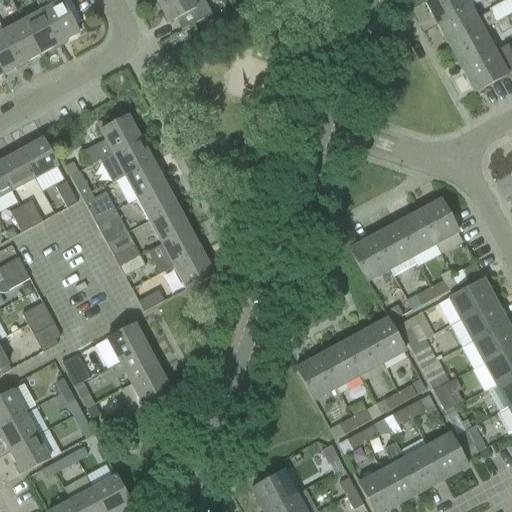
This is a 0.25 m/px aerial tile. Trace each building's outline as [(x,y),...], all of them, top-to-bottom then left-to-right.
[(38,5),(37,6),(41,13),(58,46),(79,35),(61,2),(59,0),(47,0),(38,5)] [(175,21),(181,32),(211,16),(205,4),(202,0),(158,0),(156,1),(168,24),(175,21)] [(430,0),(424,3),(437,27),(470,9),(465,0),(430,0)] [(437,27),(449,49),(482,31),(496,24),(490,13),(477,21),(470,9),(437,27)] [(22,23),(40,56),(58,46),(41,13),(22,23)] [(3,33),(21,66),(40,56),(22,23),(3,33)] [(449,49),(461,71),(494,53),(482,31),(449,49)] [(0,34),(0,73),(2,77),(21,66),(3,33),(0,34)] [(511,52),(508,46),(494,53),(461,71),(473,95),(511,73),(511,52)] [(81,155),(89,169),(100,162),(112,156),(140,141),(127,117),(100,133),(105,142),(81,155)] [(19,153),(34,181),(57,169),(52,159),(42,140),(19,153)] [(100,162),(113,185),(152,163),(140,141),(112,156),(100,162)] [(0,163),(0,171),(12,193),(34,181),(19,153),(0,163)] [(124,179),(136,201),(164,186),(152,163),(113,185),(124,179)] [(65,169),(70,178),(79,174),(73,164),(65,169)] [(0,199),(12,193),(0,171),(0,199)] [(70,178),(76,188),(84,184),(79,174),(70,178)] [(55,189),(66,210),(77,204),(66,184),(55,189)] [(136,201),(148,223),(176,208),(164,186),(136,201)] [(84,206),(94,224),(115,213),(105,194),(84,206)] [(416,214),(434,248),(457,235),(439,201),(416,214)] [(20,208),(32,229),(42,224),(32,206),(31,203),(20,208)] [(20,208),(10,214),(21,235),(32,229),(20,208)] [(148,223),(161,246),(189,231),(176,208),(148,223)] [(94,224),(107,246),(127,235),(115,213),(94,224)] [(394,226),(412,260),(434,248),(416,214),(394,226)] [(371,239),(389,272),(412,260),(394,226),(371,239)] [(161,246),(173,269),(201,253),(189,231),(161,246)] [(348,251),(366,284),(389,272),(371,239),(348,251)] [(134,247),(113,258),(119,268),(139,258),(134,247)] [(173,269),(185,291),(213,276),(201,253),(173,269)] [(119,268),(125,279),(145,268),(139,258),(119,268)] [(0,276),(3,281),(3,282),(24,270),(18,260),(0,269),(0,276)] [(461,273),(466,282),(480,275),(474,265),(461,273)] [(24,270),(3,282),(9,292),(29,280),(24,270)] [(495,303),(482,281),(447,300),(448,301),(438,307),(449,328),(460,322),(460,323),(495,303)] [(429,290),(434,300),(448,293),(443,283),(429,290)] [(28,286),(20,290),(24,297),(32,293),(28,286)] [(429,290),(415,297),(421,308),(434,300),(429,290)] [(137,304),(142,314),(163,303),(158,293),(137,304)] [(33,294),(27,298),(31,305),(37,302),(33,294)] [(460,322),(449,328),(461,350),(507,325),(495,303),(460,323),(460,322)] [(21,316),(27,327),(48,315),(42,305),(21,316)] [(384,315),(389,325),(403,318),(397,308),(384,315)] [(398,328),(409,350),(425,341),(433,337),(422,314),(398,328)] [(27,327),(33,337),(54,325),(48,315),(27,327)] [(381,366),(384,372),(385,371),(382,366),(404,354),(396,339),(386,320),(363,333),(381,366)] [(511,335),(507,325),(461,350),(472,371),(483,366),(511,350),(511,335)] [(106,341),(119,364),(147,349),(134,326),(106,341)] [(359,378),(381,366),(363,333),(340,345),(359,379),(359,378)] [(425,341),(409,350),(417,364),(433,356),(425,341)] [(336,391),(359,379),(340,345),(318,357),(336,391)] [(119,364),(131,387),(159,372),(147,349),(119,364)] [(511,350),(483,366),(495,388),(511,378),(511,350)] [(0,371),(2,376),(11,371),(9,366),(7,367),(0,353),(0,371)] [(67,375),(74,388),(82,384),(81,384),(90,379),(77,356),(61,365),(67,375)] [(294,370),(313,403),(336,391),(318,357),(294,370)] [(441,370),(425,379),(432,392),(448,383),(441,370)] [(131,387),(143,410),(171,395),(159,372),(131,387)] [(511,406),(511,378),(495,388),(487,391),(499,414),(500,413),(511,406)] [(454,380),(432,392),(444,414),(453,409),(457,407),(451,395),(460,390),(454,380)] [(55,386),(61,396),(69,391),(63,381),(55,386)] [(74,388),(86,411),(94,406),(82,384),(74,388)] [(411,387),(397,395),(402,405),(416,397),(411,387)] [(61,396),(66,405),(74,401),(69,391),(61,396)] [(0,398),(0,428),(25,415),(12,392),(0,398)] [(397,395),(383,402),(388,413),(402,405),(397,395)] [(426,412),(431,422),(439,418),(428,397),(405,410),(410,420),(426,412)] [(360,404),(349,410),(353,418),(365,412),(360,404)] [(86,411),(92,421),(100,416),(94,406),(86,411)] [(511,434),(511,406),(500,413),(499,414),(495,416),(507,437),(511,434)] [(444,414),(457,437),(466,432),(453,409),(444,414)] [(391,417),(397,427),(410,420),(405,410),(391,417)] [(365,412),(351,419),(357,430),(371,422),(365,412)] [(0,428),(0,436),(9,453),(37,438),(25,415),(0,428)] [(351,419),(338,427),(339,428),(344,437),(357,430),(351,419)] [(383,422),(375,426),(382,438),(389,434),(383,422)] [(88,427),(80,431),(85,441),(93,437),(88,427)] [(360,434),(365,444),(377,438),(371,428),(360,434)] [(457,437),(469,459),(485,451),(477,435),(474,430),(467,434),(466,432),(457,437)] [(346,442),(352,451),(365,444),(360,434),(346,442)] [(422,442),(444,482),(467,469),(457,452),(449,436),(426,448),(422,441),(422,442)] [(9,453),(21,476),(40,466),(49,461),(37,438),(9,453)] [(414,454),(403,460),(421,494),(444,482),(422,442),(421,441),(410,447),(414,454)] [(381,473),(399,506),(421,494),(403,460),(395,445),(385,450),(385,455),(392,467),(381,473)] [(320,453),(328,466),(337,461),(330,448),(320,453)] [(73,455),(77,463),(87,458),(83,450),(73,455)] [(63,460),(67,468),(77,463),(73,455),(63,460)] [(40,472),(44,480),(54,475),(50,467),(40,472)] [(250,491),(261,511),(267,511),(296,496),(284,473),(250,491)] [(366,501),(372,511),(387,511),(399,506),(381,473),(358,485),(366,501)] [(92,491),(103,511),(118,511),(130,506),(115,478),(98,488),(92,491)] [(339,485),(346,498),(356,493),(348,480),(339,485)] [(69,502),(74,511),(103,511),(92,491),(69,502)] [(346,498),(353,511),(363,507),(356,493),(346,498)] [(267,511),(304,511),(296,496),(267,511)] [(51,511),(74,511),(69,502),(51,511)]
